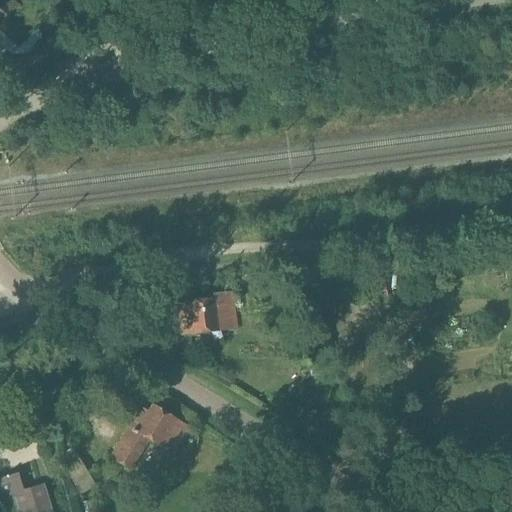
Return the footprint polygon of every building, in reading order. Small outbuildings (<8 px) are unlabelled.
[(38,24),(13,1),(7,7),(0,0),(0,30),(18,47),(38,24)] [(432,265),(411,269),(413,279),(434,275),(432,265)] [(321,286),(300,289),(311,358),(332,354),(321,286)] [(216,301),(171,307),(174,337),(237,329),(233,294),(215,297),(216,301)] [(343,354),(348,395),(381,391),(376,350),(343,354)] [(150,440),(175,455),(190,430),(152,407),(148,414),(141,410),(112,459),(132,471),(150,440)] [(80,496),(96,487),(77,455),(62,466),(80,496)] [(22,492),(17,475),(0,480),(0,496),(1,501),(13,498),(16,511),(51,511),(43,486),(22,492)]
